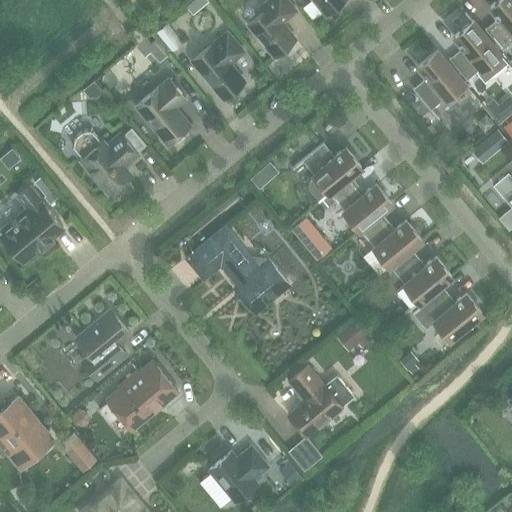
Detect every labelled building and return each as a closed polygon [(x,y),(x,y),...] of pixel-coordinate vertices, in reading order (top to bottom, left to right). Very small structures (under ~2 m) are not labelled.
[(249,24),(274,55),(282,49),(285,49),(292,43),(292,40),(294,38),(281,23),(296,11),(287,0),(268,0),(261,6),(265,10),(249,24)] [(314,0),(325,12),(333,6),(336,7),(343,1),(342,0),(314,0)] [(484,28),(502,50),(503,49),(511,41),(511,0),(497,0),(490,6),(494,12),(496,15),(497,15),(500,18),(487,29),(485,27),(484,28)] [(185,15),(172,22),(185,43),(198,35),(185,15)] [(449,58),(467,80),(467,79),(481,67),(481,68),(499,52),(473,20),(454,36),(459,41),(458,42),(460,45),(461,44),(464,48),(451,59),(449,57),(449,58)] [(153,33),(168,51),(171,48),(173,51),(183,42),(168,23),(153,33)] [(135,26),(127,33),(137,44),(145,37),(135,26)] [(192,60),(223,97),(231,91),(234,91),(241,85),(241,82),(243,80),(229,63),(244,51),(227,31),(192,60)] [(413,88),(438,118),(439,118),(431,108),(445,97),(464,82),(437,50),(418,65),(423,71),(422,72),(425,75),(425,74),(428,77),(415,88),(414,87),(413,88)] [(135,105),(167,144),(190,124),(175,106),(185,98),(169,78),(158,86),(135,105)] [(73,146),(82,157),(81,157),(109,191),(130,174),(123,166),(138,153),(120,132),(106,144),(102,140),(101,141),(92,130),(83,130),(75,136),(73,146)] [(498,131),(485,141),(494,152),(507,142),(498,131)] [(314,174),(313,174),(312,175),(309,180),(308,185),(310,190),(319,200),(361,166),(346,147),(340,152),(339,151),(336,154),(337,155),(333,157),(322,144),(324,143),(323,142),(292,167),(293,168),(303,160),(314,174)] [(344,211),(359,229),(391,202),(376,184),(370,189),(369,188),(366,190),(367,191),(364,194),(352,181),(354,179),(353,178),(332,196),(332,197),(333,197),(344,210),(344,211)] [(511,207),(511,183),(501,193),(494,183),(493,184),(510,205),(511,207)] [(1,234),(22,260),(40,245),(42,247),(53,238),(51,236),(63,226),(29,186),(18,195),(28,207),(1,229),(3,232),(1,234)] [(511,207),(510,205),(496,217),(506,229),(511,224),(511,207)] [(374,247),(389,266),(421,239),(406,220),(400,225),(399,224),(396,227),(397,228),(394,230),(383,217),(384,216),(384,215),(362,233),(363,234),(363,233),(374,247)] [(241,295),(255,312),(289,283),(269,259),(268,259),(243,257),(232,243),(232,236),(224,226),(186,257),(203,277),(221,263),(238,284),(234,287),(235,288),(237,286),(243,293),(241,295)] [(404,312),(405,313),(451,275),(436,257),(430,261),(430,260),(427,263),(427,264),(424,267),(413,253),(414,252),(414,251),(392,269),(404,283),(405,285),(397,292),(410,308),(404,312)] [(435,321),(449,338),(481,312),(466,293),(460,298),(460,297),(457,299),(457,300),(454,303),(443,290),(445,288),(444,288),(413,313),(426,328),(435,321)] [(118,344),(131,334),(110,309),(75,338),(88,353),(81,359),(98,379),(127,355),(118,344)] [(352,326),(371,348),(391,331),(372,309),(352,326)] [(113,424),(121,417),(132,429),(154,410),(153,408),(162,401),(163,403),(178,391),(153,360),(139,371),(138,370),(118,386),(120,388),(106,399),(110,404),(101,411),(113,424)] [(288,414),(305,435),(327,417),(329,419),(341,409),(339,407),(355,395),(337,373),(324,384),(307,364),(288,380),(305,400),(288,414)] [(10,450),(20,462),(50,437),(39,424),(39,425),(28,411),(17,397),(0,411),(0,451),(3,455),(10,450)] [(82,471),(97,459),(74,431),(59,443),(82,471)] [(209,469),(234,500),(257,482),(253,477),(268,465),(251,445),(241,454),(242,455),(238,459),(231,451),(209,469)] [(308,454),(291,467),(300,479),(317,465),(308,454)] [(143,511),(139,507),(140,506),(118,479),(117,480),(119,482),(84,511),(82,509),(81,510),(83,511),(143,511)]
